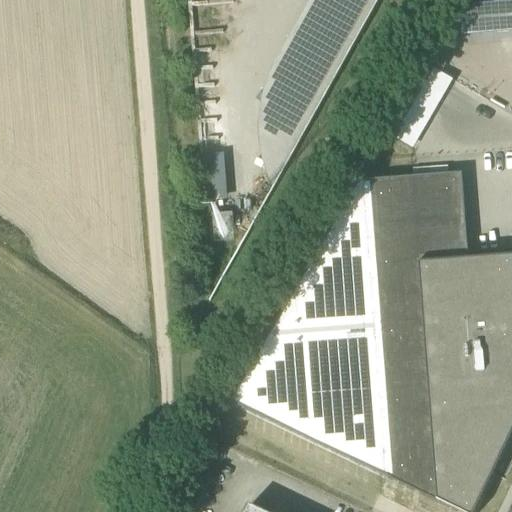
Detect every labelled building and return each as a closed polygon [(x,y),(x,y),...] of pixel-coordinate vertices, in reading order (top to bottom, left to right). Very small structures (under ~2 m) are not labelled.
[(511,7),(459,10),(461,40),(511,36),(511,7)] [(296,112),(313,121),(363,32),(346,22),(338,35),(308,18),(279,69),(310,86),(296,112)] [(436,59),(431,67),(442,73),(447,65),(436,59)] [(412,149),(450,79),(430,68),(391,138),(412,149)] [(203,200),(224,200),(222,154),(201,155),(203,200)] [(447,511),(476,511),(493,478),(490,477),(511,430),(511,428),(510,403),(511,402),(511,257),(469,261),(462,174),(364,182),(387,483),(447,511)] [(232,215),(213,216),(214,228),(233,226),(232,215)] [(236,254),(235,243),(215,244),(216,256),(236,254)]
